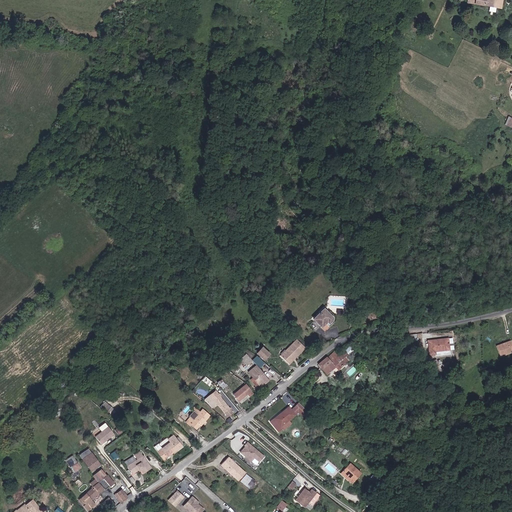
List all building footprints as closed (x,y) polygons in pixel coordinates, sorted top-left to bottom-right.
[(476,0),(476,4),(502,8),(503,0),(476,0)] [(231,110),(227,104),(221,109),(225,115),(231,110)] [(331,317),(324,309),(314,318),(320,327),(327,322),(328,324),(331,322),(331,320),(331,317)] [(450,350),(449,338),(430,340),(431,354),(437,353),(437,351),(450,350)] [(511,351),(508,340),(493,345),(497,356),(511,351)] [(304,350),(296,341),(283,354),(291,363),(304,350)] [(339,356),(334,350),(318,365),(322,370),(323,369),(329,375),(336,368),(338,370),(352,358),(349,356),(356,350),(351,345),(339,356)] [(257,352),(266,359),(271,353),(262,346),(257,352)] [(250,356),(246,356),(242,359),(246,364),(252,359),(250,356)] [(258,385),(266,378),(256,366),(248,373),(258,385)] [(269,381),(266,378),(258,385),(261,388),(269,381)] [(215,386),(220,392),(224,389),(219,383),(215,386)] [(234,394),(238,400),(247,394),(249,397),(253,393),(246,385),(234,394)] [(218,405),(228,417),(234,412),(216,390),(205,400),(212,409),(218,405)] [(247,394),(238,400),(241,403),(249,397),(247,394)] [(115,409),(107,402),(102,406),(110,414),(115,409)] [(297,414),(299,417),(304,414),(295,403),(284,413),(283,411),(278,415),(279,416),(271,421),(280,432),(283,429),(282,427),(297,414)] [(199,414),(195,410),(190,416),(193,418),(191,421),(193,423),(192,424),(197,429),(200,425),(201,426),(211,415),(204,409),(201,412),(199,414)] [(284,429),(299,417),(297,414),(282,427),(283,429),(284,429)] [(108,426),(96,436),(102,443),(114,433),(108,426)] [(118,434),(123,431),(120,426),(115,429),(118,434)] [(174,435),(170,439),(172,441),(159,451),(165,458),(182,445),(174,435)] [(252,461),(254,458),(260,462),(265,455),(247,442),(240,452),(252,461)] [(93,453),(84,459),(93,470),(101,464),(93,453)] [(65,459),(73,472),(81,468),(74,455),(65,459)] [(144,455),(128,465),(133,473),(141,468),(144,472),(152,467),(144,455)] [(239,480),(246,473),(230,457),(222,464),(239,480)] [(344,471),(355,481),(362,474),(351,464),(344,471)] [(353,483),(355,481),(344,471),(342,473),(353,483)] [(92,499),(114,482),(108,475),(104,478),(101,474),(92,482),(94,486),(79,500),(87,510),(96,503),(92,499)] [(122,488),(114,494),(120,503),(128,497),(122,488)] [(168,499),(175,507),(185,497),(178,489),(168,499)] [(309,493),(305,489),(296,500),(305,507),(309,502),(312,498),(314,495),(317,497),(319,495),(312,489),(309,493)] [(312,504),(317,497),(314,495),(312,498),(309,502),(312,504)] [(116,506),(109,498),(106,500),(112,508),(116,506)] [(43,511),(33,499),(15,511),(32,511),(34,511),(43,511)] [(200,511),(201,511),(195,506),(196,504),(190,499),(181,508),(185,511),(200,511)] [(283,510),(287,503),(281,499),(277,507),(283,510)]
